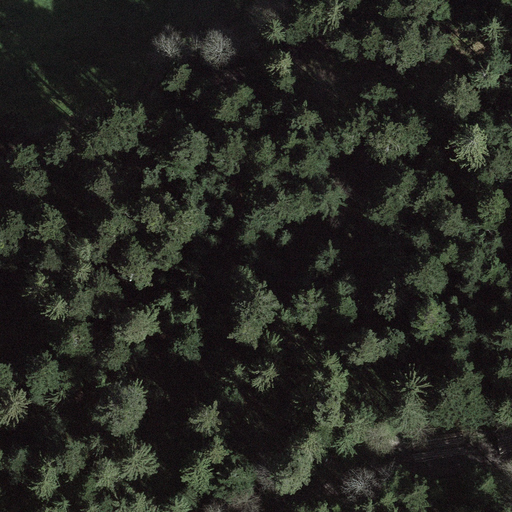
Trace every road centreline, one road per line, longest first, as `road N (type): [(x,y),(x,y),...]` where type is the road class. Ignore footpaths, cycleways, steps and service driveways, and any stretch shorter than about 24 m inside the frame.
road 1 (track): [(0,190),(145,129),(402,0)]
road 2 (track): [(511,461),(388,473),(264,511)]
